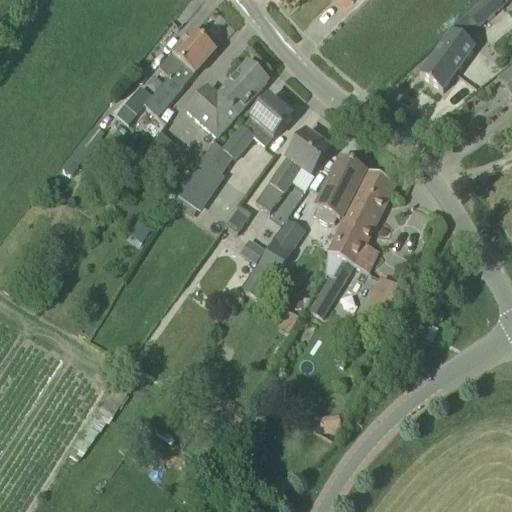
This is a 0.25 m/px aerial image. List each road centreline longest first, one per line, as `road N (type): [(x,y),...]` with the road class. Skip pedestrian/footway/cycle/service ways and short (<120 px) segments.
road 1 (tertiary): [(511,308),(424,170),(312,78),(241,0)]
road 2 (unclassified): [(322,511),(391,419),(437,382),(511,341)]
